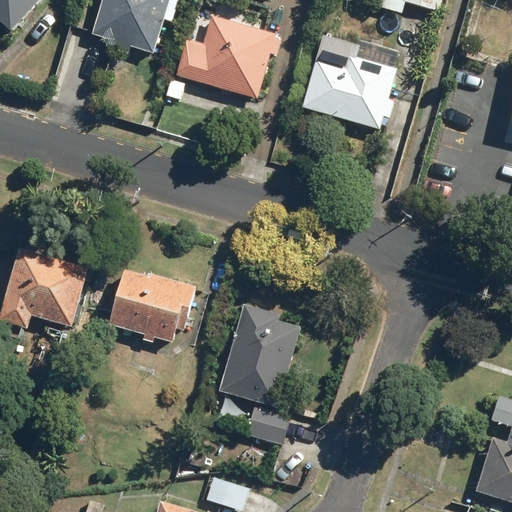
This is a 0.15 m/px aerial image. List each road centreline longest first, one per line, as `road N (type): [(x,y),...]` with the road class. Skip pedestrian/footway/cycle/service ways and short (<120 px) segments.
road 1 (residential): [(0,131),(425,254)]
road 2 (residential): [(425,254),(341,511)]
